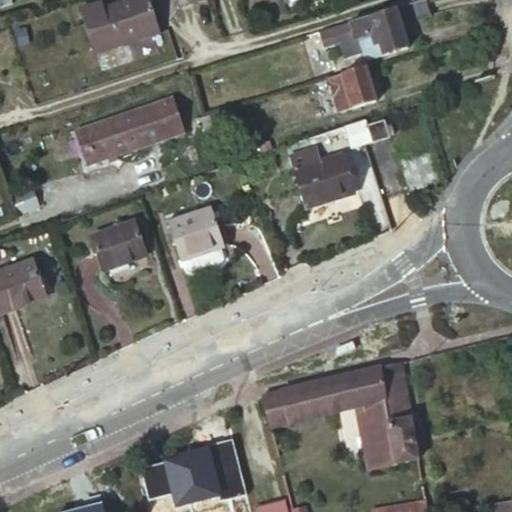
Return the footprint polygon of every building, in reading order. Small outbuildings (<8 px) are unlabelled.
[(0,0),(0,20),(12,16),(7,0),(0,0)] [(157,34),(147,0),(127,0),(104,8),(102,2),(84,8),(98,52),(157,34)] [(205,0),(172,0),(175,10),(205,0)] [(420,0),(398,7),(321,32),(326,48),(356,39),(360,51),(369,49),(372,60),(410,49),(403,25),(432,15),(426,0),(420,0)] [(371,68),(334,80),(345,114),(381,102),(371,68)] [(171,140),(159,107),(88,129),(100,162),(171,140)] [(371,130),(377,146),(393,139),(386,124),(371,130)] [(100,162),(88,129),(82,131),(93,165),(100,162)] [(377,146),(371,130),(370,129),(363,131),(370,149),(377,146)] [(350,137),(357,154),(370,149),(363,131),(350,137)] [(296,172),(320,165),(315,148),(291,155),(296,172)] [(357,195),(346,158),(320,165),(296,172),(308,211),(357,195)] [(188,261),(224,249),(228,248),(215,211),(172,225),(184,262),(188,261)] [(149,259),(139,224),(95,238),(106,273),(149,259)] [(224,249),(188,261),(193,277),(200,279),(224,271),(229,264),(224,249)] [(49,298),(37,261),(0,272),(0,311),(1,313),(49,298)] [(421,460),(404,363),(313,385),(266,396),(274,428),(361,407),(372,469),(421,460)] [(290,511),(288,499),(259,503),(260,511),(290,511)] [(511,511),(511,501),(498,504),(499,511),(511,511)] [(374,511),(429,511),(428,502),(375,511),(374,511)]
